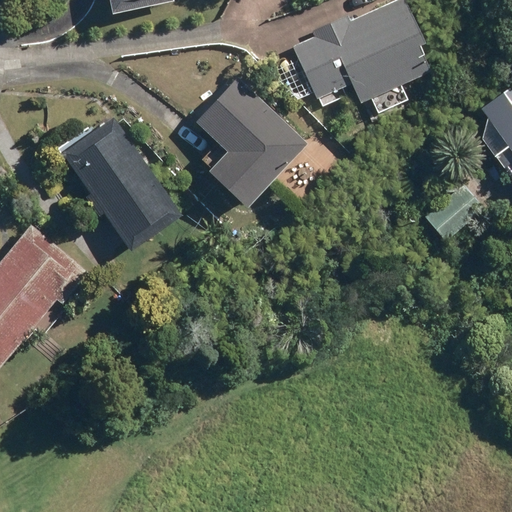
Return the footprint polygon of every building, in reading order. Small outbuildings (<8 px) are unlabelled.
[(111,0),(114,11),(166,0),(111,0)] [(363,104),(373,100),(379,114),(409,101),(405,90),(437,76),(406,0),(395,0),(295,43),(322,107),(357,92),(363,104)] [(310,146),(235,79),(196,121),(230,152),(210,173),(251,210),(310,146)] [(511,86),(485,106),(493,118),(482,138),(496,158),(511,148),(511,149),(511,86)] [(183,215),(117,119),(66,155),(132,250),(183,215)] [(485,210),(463,184),(425,217),(447,243),(485,210)] [(95,270),(35,223),(0,266),(0,371),(59,299),(66,305),(95,270)]
